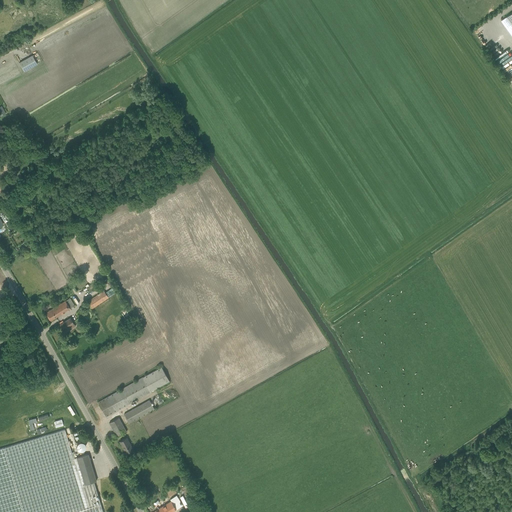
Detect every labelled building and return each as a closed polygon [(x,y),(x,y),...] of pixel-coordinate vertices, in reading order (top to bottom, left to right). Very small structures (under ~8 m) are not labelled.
[(511,13),(501,21),(511,35),(511,13)] [(483,43),(486,41),(487,43),(489,42),(487,39),(488,39),(483,31),(477,35),(483,43)] [(510,62),(503,67),(509,75),(511,72),(511,54),(511,53),(500,61),(503,66),(510,62)] [(19,62),(24,71),(37,64),(32,55),(19,62)] [(88,300),(86,301),(92,309),(108,298),(109,298),(104,291),(89,301),(88,300)] [(70,298),(50,310),(46,313),(51,320),(55,318),(75,306),(70,298)] [(70,318),(60,324),(65,333),(75,326),(70,318)] [(0,343),(15,337),(11,330),(0,335),(0,343)] [(106,417),(151,391),(169,381),(161,367),(143,377),(143,376),(102,400),(98,402),(106,417)] [(124,414),(129,423),(154,409),(149,400),(124,414)] [(35,417),(28,419),(30,429),(34,429),(32,422),(36,421),(35,417)] [(127,432),(118,417),(113,420),(109,423),(117,437),(122,435),(127,432)] [(62,419),(54,422),(56,427),(63,425),(62,419)] [(0,511),(66,511),(100,502),(94,482),(96,481),(88,454),(73,458),(65,430),(0,449),(0,511)] [(132,449),(126,438),(120,441),(126,453),(132,449)] [(91,446),(88,439),(78,443),(81,450),(91,446)] [(172,486),(165,491),(169,497),(176,492),(173,487),(172,486)] [(176,495),(170,499),(171,501),(172,502),(176,509),(183,505),(176,495)] [(166,505),(153,511),(171,511),(176,509),(172,502),(171,501),(166,505)] [(102,511),(100,502),(66,511),(102,511)]
